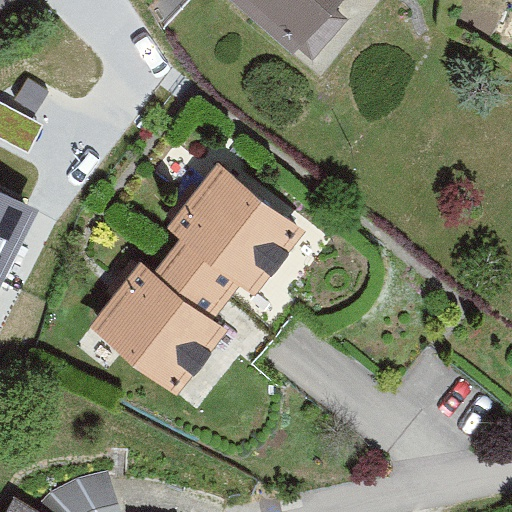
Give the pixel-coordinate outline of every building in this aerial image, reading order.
[(321,0),(260,0),(294,30),(321,0)] [(296,229),(222,170),(184,218),(196,228),(177,252),(220,286),(239,263),(257,278),(296,229)] [(0,287),(40,211),(0,190),(0,287)] [(220,286),(177,252),(158,275),(148,267),(106,319),(176,375),(220,320),(203,307),(220,286)] [(51,492),(32,511),(125,511),(109,469),(81,480),(51,492)]
